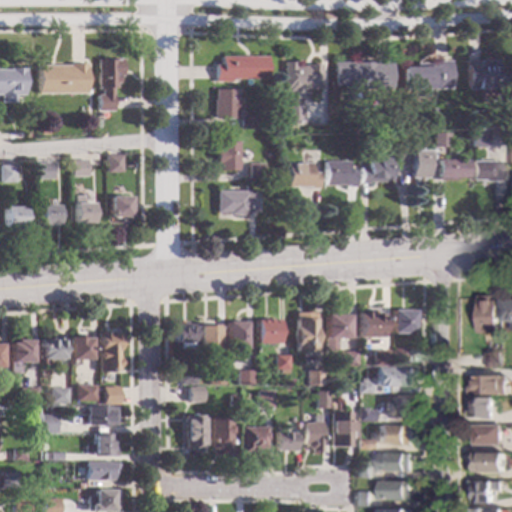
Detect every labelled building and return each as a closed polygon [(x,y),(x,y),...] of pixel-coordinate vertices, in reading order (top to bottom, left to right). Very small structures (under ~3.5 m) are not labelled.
[(263,79),(228,80),(228,83),(212,83),(212,65),(218,65),(218,58),(263,57),(263,79)] [(119,77),(116,77),(116,84),(113,84),(113,89),(109,89),(110,112),(94,112),(94,96),(98,96),(98,90),(94,90),(94,61),(119,60),(119,77)] [(376,64),(390,64),(390,90),(347,90),(347,86),(331,86),(331,63),(376,62),(376,64)] [(449,89),(402,90),(401,68),(414,67),(414,64),(431,64),(431,62),(448,62),(449,89)] [(495,67),(500,67),(501,90),(494,90),(494,94),(479,94),(479,89),(474,89),(474,90),(465,90),(465,62),(495,62),(495,67)] [(293,66),(318,65),(318,90),(297,90),(297,93),(285,93),(285,90),(282,90),(282,63),(293,63),(293,66)] [(84,68),(83,68),(83,95),(34,95),(34,66),(66,66),(66,65),(84,65),(84,68)] [(21,96),(12,96),(12,103),(0,103),(0,69),(21,69),(21,96)] [(233,100),(237,100),(237,112),(234,112),(234,119),(210,119),(210,101),(211,101),(211,90),(233,90),(233,100)] [(311,92),(311,99),(300,99),(300,91),(311,92)] [(301,125),(300,99),(281,100),(281,125),(301,125)] [(259,129),(236,130),(236,119),(259,119),(259,129)] [(27,138),(6,140),(5,134),(27,132),(27,138)] [(485,132),(484,148),(469,148),(469,132),(485,132)] [(445,148),(430,148),(430,134),(445,134),(445,148)] [(234,171),(215,171),(215,164),(212,164),(212,151),(215,151),(215,143),(234,143),(234,171)] [(405,160),(407,160),(407,151),(424,151),(424,164),(427,167),(427,175),(424,177),(424,179),(419,179),(419,182),(412,182),(412,179),(407,179),(407,166),(395,166),(394,149),(405,149),(405,160)] [(119,173),(103,174),(103,156),(118,156),(119,173)] [(387,182),(380,182),(380,183),(364,183),(364,185),(357,185),(357,169),(364,169),(363,159),(387,159),(387,182)] [(84,177),(69,178),(68,161),(83,161),(84,177)] [(465,179),(453,179),(453,182),(436,182),(436,161),(465,161),(465,179)] [(345,172),(351,172),(351,188),(343,188),(343,186),(320,186),(320,163),(344,162),(345,172)] [(497,183),(481,183),(481,181),(469,181),(469,162),(497,162),(497,183)] [(50,180),(34,181),(34,164),(49,164),(50,180)] [(307,173),(314,173),(314,190),(306,190),(306,188),(283,188),(282,164),(307,164),(307,173)] [(259,180),(244,180),(243,165),(259,165),(259,180)] [(13,183),(0,183),(0,166),(13,166),(13,183)] [(244,195),(253,194),(254,213),(244,213),(244,216),(225,217),(225,213),(213,213),(213,192),(244,192),(244,195)] [(79,204),(88,203),(89,223),(70,224),(70,197),(79,197),(79,204)] [(126,218),(125,218),(125,221),(118,221),(118,217),(115,219),(106,218),(105,198),(126,197),(126,218)] [(54,206),(53,229),(45,229),(45,226),(35,226),(35,206),(54,206)] [(20,228),(19,228),(19,231),(14,231),(14,228),(0,228),(0,208),(20,208),(20,228)] [(492,300),(500,300),(499,333),(477,333),(478,296),(492,297),(492,300)] [(511,331),(510,331),(510,322),(503,322),(503,300),(511,300),(511,331)] [(401,311),(411,311),(410,334),(405,334),(405,338),(398,337),(398,334),(388,334),(388,311),(397,311),(397,309),(401,309),(401,311)] [(371,315),(379,315),(379,332),(381,332),(381,336),(379,336),(379,338),(355,338),(355,313),(361,313),(361,311),(371,312),(371,315)] [(312,331),(313,331),(313,353),(291,353),(291,344),(290,344),(291,313),(312,313),(312,331)] [(344,340),(339,340),(339,342),(332,342),(332,354),(321,354),(322,316),(345,316),(344,340)] [(273,330),(276,330),(276,334),(273,334),(273,345),(267,345),(267,347),(262,347),(262,344),(251,344),(251,321),(273,321),(273,330)] [(183,325),(191,326),(191,350),(175,350),(176,344),(170,344),(170,338),(167,338),(167,334),(171,334),(171,325),(178,325),(178,323),(183,323),(183,325)] [(242,350),(239,350),(239,354),(232,354),(232,350),(222,349),(222,323),(242,323),(242,350)] [(216,356),(205,356),(205,353),(194,352),(194,326),(216,326),(216,356)] [(106,335),(117,335),(117,351),(115,351),(115,359),(117,359),(117,367),(115,368),(115,372),(96,373),(95,334),(106,334),(106,335)] [(81,339),(87,339),(86,361),(75,361),(75,366),(66,366),(66,338),(71,338),(71,336),(81,336),(81,339)] [(60,362),(46,361),(45,366),(38,366),(38,361),(35,361),(36,349),(37,349),(37,340),(50,340),(50,339),(60,339),(60,362)] [(29,351),(31,351),(31,356),(29,356),(29,364),(18,363),(18,375),(7,374),(7,344),(12,344),(13,341),(29,341),(29,351)] [(404,364),(389,364),(389,350),(404,350),(404,364)] [(385,367),(369,367),(370,351),(386,351),(385,367)] [(353,353),(353,367),(338,367),(338,353),(353,353)] [(501,368),(485,368),(485,353),(501,353),(501,368)] [(285,375),(276,375),(276,371),(270,371),(270,356),(285,356),(285,375)] [(192,386),(174,385),(174,367),(192,367),(192,386)] [(411,378),(405,378),(405,388),(374,387),(374,368),(411,368),(411,378)] [(248,386),(234,386),(234,370),(248,370),(248,386)] [(320,387),(304,387),(303,371),(320,370),(320,387)] [(221,385),(205,385),(205,371),(221,371),(221,385)] [(492,376),(507,376),(507,396),(468,395),(468,385),(472,386),(472,376),(492,375),(492,376)] [(370,395),(354,395),(354,383),(370,383),(370,395)] [(92,402),(72,401),(72,386),(93,386),(92,402)] [(34,405),(16,405),(16,401),(15,401),(15,393),(16,393),(16,388),(34,389),(34,405)] [(115,406),(98,406),(98,388),(115,388),(115,406)] [(198,403),(182,403),(182,388),(198,388),(198,403)] [(65,405),(49,405),(49,389),(65,390),(65,405)] [(325,410),(312,409),(313,392),(325,392),(325,410)] [(235,411),(225,411),(225,396),(235,396),(235,411)] [(269,413),(259,413),(259,397),(269,397),(269,413)] [(405,418),(387,418),(387,412),(383,412),(383,404),(387,404),(387,397),(405,397),(405,418)] [(493,419),(482,419),(482,418),(467,417),(468,398),(494,398),(493,419)] [(34,425),(21,425),(21,407),(34,407),(34,425)] [(112,427),(97,427),(97,426),(82,426),(82,408),(112,408),(112,427)] [(364,412),(372,412),(372,423),(355,423),(355,409),(364,409),(364,412)] [(348,448),(327,447),(327,414),(347,414),(349,414),(348,448)] [(52,434),(36,434),(36,415),(52,416),(52,434)] [(190,417),(199,417),(199,454),(190,454),(190,450),(183,450),(183,449),(179,449),(180,416),(185,417),(185,415),(190,415),(190,417)] [(317,423),(318,423),(318,452),(308,452),(308,450),(306,450),(304,452),(301,449),(304,447),(304,445),(299,445),(300,424),(307,424),(307,423),(310,423),(310,416),(317,416),(317,423)] [(227,454),(216,454),(216,450),(206,450),(206,419),(227,419),(227,454)] [(501,446),(472,445),(473,425),(501,426),(501,446)] [(410,445),(375,445),(375,426),(410,426),(410,445)] [(262,450),(252,450),(248,454),(238,454),(239,428),(262,428),(262,450)] [(286,434),(293,434),(292,452),(285,452),(285,454),(279,454),(279,452),(272,452),(273,432),(286,431),(286,434)] [(113,457),(88,457),(88,453),(81,453),(81,445),(88,446),(88,434),(113,435),(113,457)] [(370,451),(354,451),(354,441),(370,441),(370,451)] [(21,461),(7,461),(8,451),(21,451),(21,461)] [(58,454),(58,462),(40,461),(41,453),(58,454)] [(405,454),(409,454),(409,472),(376,472),(376,464),(378,464),(378,453),(405,453),(405,454)] [(505,454),(505,461),(507,461),(507,467),(504,467),(504,472),(474,471),(474,462),(468,462),(468,453),(505,454)] [(113,465),(113,471),(111,473),(107,473),(107,481),(79,481),(79,463),(111,463),(113,465)] [(369,479),(354,479),(354,465),(369,466),(369,479)] [(13,489),(0,489),(0,474),(13,474),(13,489)] [(78,480),(78,490),(65,490),(65,480),(78,480)] [(410,500),(376,500),(377,493),(379,493),(379,481),(410,481),(410,500)] [(492,503),(472,503),(473,492),(468,492),(469,481),(493,482),(492,503)] [(113,511),(82,511),(82,497),(88,497),(88,491),(113,491),(113,511)] [(368,507),(354,507),(354,492),(369,492),(368,507)] [(54,511),(37,511),(37,499),(54,500),(54,511)] [(24,511),(6,511),(6,501),(24,501),(24,511)]
